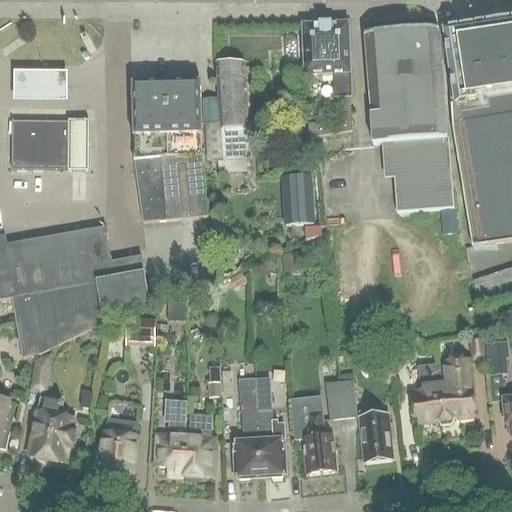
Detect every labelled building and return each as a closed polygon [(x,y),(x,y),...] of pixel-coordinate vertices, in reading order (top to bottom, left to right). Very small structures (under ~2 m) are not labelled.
[(511,23),(510,24),(510,23),(508,23),(508,24),(496,26),(489,27),(489,26),(486,26),(486,27),(474,29),(474,28),(471,29),(472,30),(462,31),(462,30),(460,31),(460,32),(447,33),(447,32),(445,33),(445,35),(453,132),(472,250),(511,243),(511,23)] [(351,99),(349,26),(323,27),(303,27),(303,31),(305,78),(332,77),(333,100),(351,99)] [(447,143),(438,32),(365,37),(373,149),(392,147),(396,217),(440,214),(454,213),(449,143),(447,143)] [(220,125),(205,126),(207,163),(250,162),(246,68),(217,69),(220,125)] [(304,75),(286,76),(288,104),(305,103),(304,75)] [(134,161),(143,226),(180,223),(166,83),(155,83),(155,85),(133,86),(134,161)] [(203,158),(201,84),(178,84),(178,83),(166,83),(180,223),(208,220),(203,158)] [(13,172),(69,172),(69,124),(14,124),(14,123),(13,123),(13,172)] [(69,123),(69,124),(69,172),(69,174),(90,174),(90,123),(69,123)] [(335,126),(307,127),(308,141),(335,137),(335,126)] [(314,227),(311,178),(281,180),(284,229),(314,227)] [(454,213),(440,214),(441,237),(456,236),(454,213)] [(145,277),(141,258),(112,263),(106,230),(88,233),(89,238),(9,253),(6,238),(0,239),(0,304),(13,302),(23,361),(40,358),(150,305),(144,277),(145,277)] [(230,236),(216,239),(220,261),(234,259),(230,236)] [(309,272),(308,254),(281,257),(283,274),(309,272)] [(511,298),(511,271),(500,275),(508,300),(511,298)] [(508,300),(500,275),(486,279),(494,304),(508,300)] [(242,276),(230,282),(235,291),(247,284),(242,276)] [(494,304),(486,279),(473,284),(478,309),(494,304)] [(167,305),(167,324),(186,324),(186,305),(167,305)] [(127,320),(125,348),(154,350),(156,322),(127,320)] [(168,327),(160,327),(159,335),(158,335),(157,346),(170,347),(170,335),(167,335),(168,327)] [(411,334),(393,336),(395,350),(413,348),(411,334)] [(483,336),(469,338),(472,360),(472,362),(486,361),(483,336)] [(499,352),(488,354),(492,404),(504,403),(499,352)] [(35,363),(34,365),(30,390),(30,393),(30,394),(46,397),(47,396),(53,360),(53,357),(53,356),(52,356),(51,356),(37,362),(36,363),(35,363)] [(446,387),(444,387),(443,388),(445,400),(442,400),(442,403),(436,403),(438,424),(441,428),(452,427),(455,421),(478,419),(474,385),(472,362),(472,360),(464,361),(464,359),(450,360),(448,363),(443,364),(446,387)] [(443,388),(444,387),(441,367),(418,370),(421,404),(417,407),(418,426),(438,424),(436,403),(442,403),(442,400),(445,400),(443,388)] [(220,385),(220,370),(209,370),(209,385),(220,385)] [(232,374),(222,374),(223,398),(233,397),(232,374)] [(351,384),(340,385),(344,421),(356,420),(351,384)] [(340,385),(328,387),(332,423),(344,421),(340,385)] [(221,386),(208,386),(209,401),(221,400),(221,386)] [(243,446),(234,446),(235,480),(239,480),(239,483),(249,482),(249,480),(261,479),(257,397),(256,392),(240,393),(243,446)] [(80,410),(89,411),(92,394),(83,393),(80,410)] [(271,396),(257,397),(261,479),(268,479),(269,481),(279,481),(279,478),(282,478),(280,444),(281,444),(286,444),(285,426),(278,427),(278,423),(273,423),(271,396)] [(0,451),(4,452),(15,406),(0,402),(0,451)] [(67,466),(70,446),(74,447),(76,433),(73,432),(75,420),(61,418),(63,406),(41,402),(39,414),(37,413),(29,460),(67,466)] [(184,479),(185,479),(187,447),(187,441),(184,440),(186,405),(173,404),(170,405),(168,406),(167,408),(166,410),(165,424),(169,424),(168,440),(159,439),(158,454),(157,454),(156,469),(169,470),(169,477),(184,477),(184,479)] [(295,443),(303,442),(307,479),(337,475),(333,438),(325,439),(322,416),(308,417),(307,411),(307,410),(292,412),(295,443)] [(373,413),(359,415),(365,467),(394,464),(391,445),(395,444),(393,427),(389,427),(388,418),(373,419),(373,413)] [(187,447),(185,479),(213,480),(213,470),(215,470),(215,456),(214,456),(214,441),(210,441),(211,418),(191,417),(190,441),(187,441),(187,447)] [(108,422),(107,425),(106,435),(105,435),(102,454),(95,453),(93,470),(132,476),(137,439),(136,439),(138,426),(108,422)]
